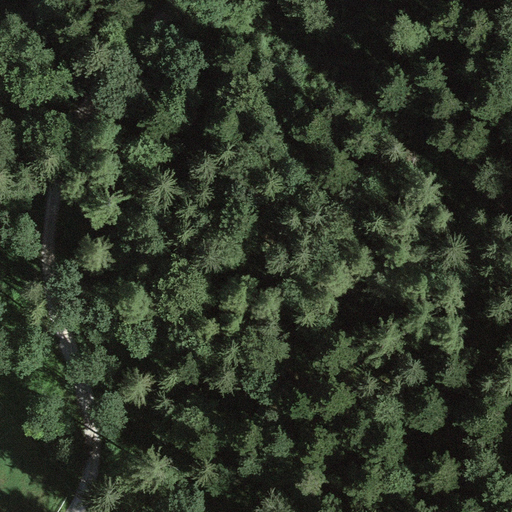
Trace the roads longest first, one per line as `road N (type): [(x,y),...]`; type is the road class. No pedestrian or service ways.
road 1 (track): [(77,511),(92,449),(51,267),(65,152),(114,66),(171,0)]
road 2 (track): [(65,511),(0,399)]
